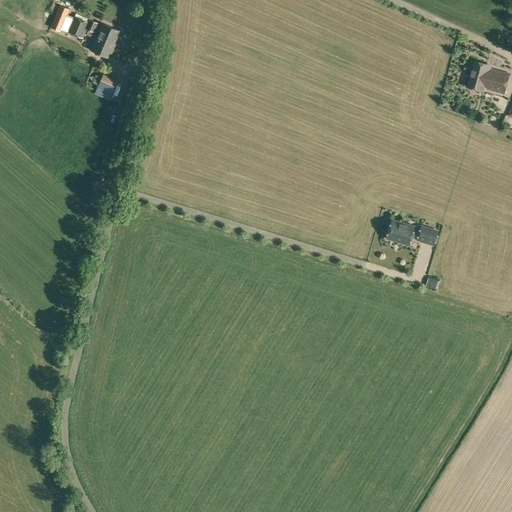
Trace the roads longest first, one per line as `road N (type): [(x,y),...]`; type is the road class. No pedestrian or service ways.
road 1 (unclassified): [(89,511),(62,459),(61,399),(154,0)]
road 2 (unknown): [(113,190),(364,266)]
